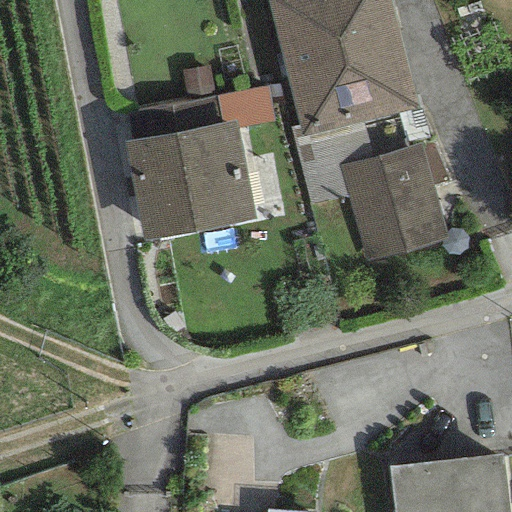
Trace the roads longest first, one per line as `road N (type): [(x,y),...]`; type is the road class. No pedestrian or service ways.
road 1 (residential): [(511,297),(213,375),(156,353),(127,300),(66,0)]
road 2 (unknown): [(507,298),(416,0)]
